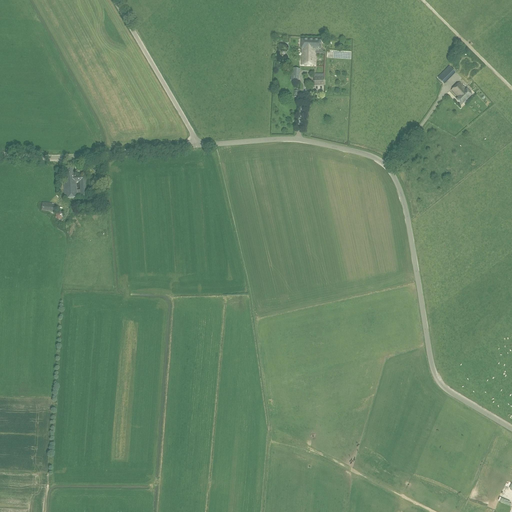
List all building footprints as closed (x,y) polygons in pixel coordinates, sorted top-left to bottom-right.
[(301,65),(315,66),(315,53),(322,54),(324,54),(324,52),(321,49),(322,40),(302,39),(301,49),(302,49),(301,65)] [(353,59),(354,50),(328,50),(328,58),(353,59)] [(444,72),(438,78),(441,81),(444,78),(447,81),(450,78),(444,72)] [(324,85),(324,77),(314,78),(315,86),(324,85)] [(466,91),(459,83),(451,91),(459,98),(457,100),(462,105),(473,95),(467,89),(466,91)] [(81,197),(87,196),(86,176),(75,177),(75,175),(74,175),(73,169),(64,169),(65,180),(64,180),(65,198),(77,197),(77,195),(80,195),(81,197)] [(54,211),(54,203),(42,202),(42,211),(54,211)]
